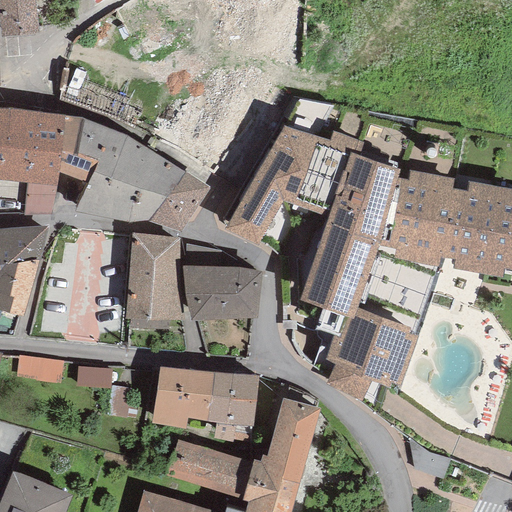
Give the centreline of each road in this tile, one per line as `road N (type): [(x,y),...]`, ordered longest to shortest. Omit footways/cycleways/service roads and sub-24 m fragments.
road 1 (residential): [(6,82),(134,132),(215,183)]
road 2 (residential): [(396,511),(375,448),(339,397),(269,363)]
road 3 (residential): [(269,363),(261,249),(182,229)]
road 4 (residential): [(18,345),(193,360)]
road 5 (residential): [(6,82),(113,0)]
road 6 (residential): [(59,218),(18,345)]
road 7 (residential): [(182,229),(193,360)]
road 8 (residential): [(182,229),(59,218)]
